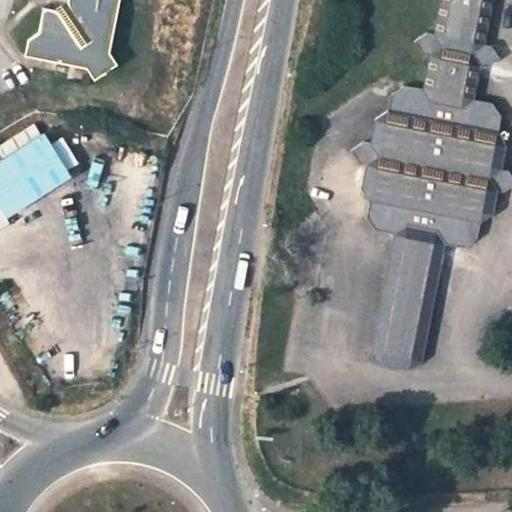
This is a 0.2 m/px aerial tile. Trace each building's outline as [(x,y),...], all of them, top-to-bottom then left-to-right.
[(59,0),(60,0),(66,6),(74,7),(72,20),(58,19),(51,23),(38,21),(29,27),(25,53),(92,66),(103,79),(124,59),(113,48),(119,0),(59,0)] [(498,222),(502,199),(493,187),(506,177),(511,153),(503,141),(506,124),(497,112),(478,108),(484,74),(476,62),(489,52),(498,5),(511,7),(511,0),(444,0),(437,41),(430,40),(417,46),(422,60),(433,63),(426,97),(406,93),(394,101),(392,115),(378,125),(374,150),(368,149),(354,157),(362,170),(369,172),(364,195),(373,210),(370,226),(377,237),(397,242),(375,356),(383,371),(414,377),(427,368),(449,252),(467,256),(482,247),(485,230),(498,222)] [(502,66),(496,52),(489,52),(476,62),(484,74),(490,75),(502,66)] [(48,136),(0,167),(0,226),(7,237),(18,229),(12,220),(76,181),(48,136)] [(510,199),(511,197),(511,178),(506,177),(493,187),(502,199),(510,199)]
